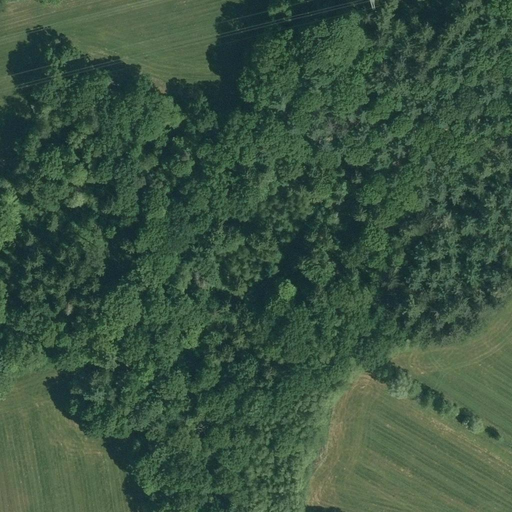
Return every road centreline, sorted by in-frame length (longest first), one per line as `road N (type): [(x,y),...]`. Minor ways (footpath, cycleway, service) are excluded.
road 1 (unclassified): [(141,322),(307,0)]
road 2 (track): [(471,142),(291,33)]
road 3 (unclassified): [(165,511),(141,322)]
road 4 (unclassified): [(0,369),(141,322)]
